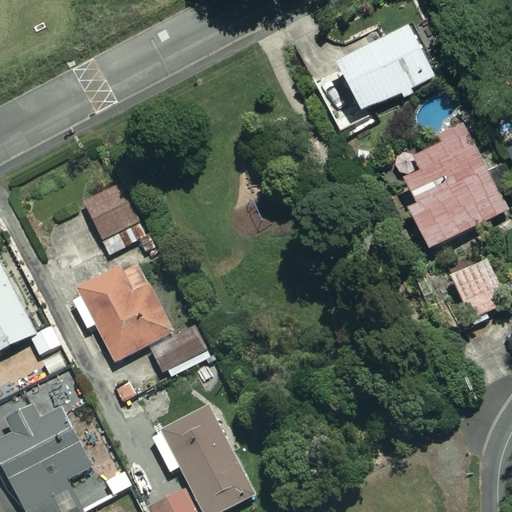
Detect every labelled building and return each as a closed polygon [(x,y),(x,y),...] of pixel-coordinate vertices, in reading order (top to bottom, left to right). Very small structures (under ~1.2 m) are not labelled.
[(438,81),(414,32),(341,69),(365,118),(438,81)] [(508,214),(465,128),(396,163),(419,208),(411,212),(432,253),(508,214)] [(157,251),(121,186),(85,206),(114,257),(141,242),(149,256),(157,251)] [(0,355),(37,337),(0,262),(0,355)] [(151,347),(177,338),(138,262),(71,297),(89,332),(97,328),(116,365),(151,347)] [(505,308),(488,265),(454,279),(471,322),(505,308)] [(177,338),(151,347),(169,382),(193,369),(204,390),(223,381),(196,328),(177,338)] [(65,349),(54,329),(32,341),(43,361),(65,349)] [(209,409),(163,433),(165,436),(156,441),(174,475),(182,470),(204,511),(230,511),(257,498),(209,409)] [(42,425),(34,410),(8,424),(15,437),(0,445),(0,458),(29,511),(84,511),(68,482),(94,469),(64,413),(42,425)] [(197,511),(187,492),(151,511),(197,511)]
